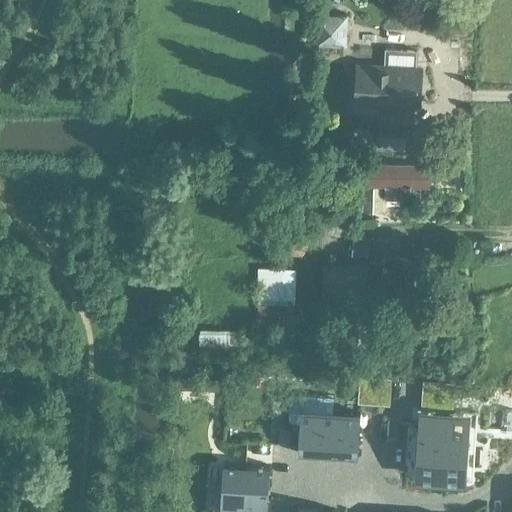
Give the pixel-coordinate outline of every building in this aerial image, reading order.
[(317,13),(317,43),(347,44),(348,13),(317,13)] [(421,69),(418,68),(419,50),(386,48),(385,67),(358,65),(356,92),(357,92),(357,91),(366,92),(366,100),(365,100),(365,101),(419,104),(420,104),(422,68),(421,68),(421,69)] [(227,178),(277,180),(277,192),(278,192),(279,211),(299,210),(299,192),(302,192),(303,165),(228,162),(227,178)] [(400,194),(400,184),(429,184),(429,163),(365,163),(365,184),(387,184),(386,193),(400,194)] [(365,186),(365,210),(382,210),(382,186),(365,186)] [(308,249),(307,229),(286,230),(287,251),(308,249)] [(371,257),(373,238),(353,236),(351,255),(371,257)] [(382,262),(371,261),(369,282),(381,282),(381,283),(387,283),(387,280),(427,281),(428,258),(389,257),(382,262)] [(365,310),(367,264),(324,262),(323,309),(365,310)] [(260,325),(278,325),(278,349),(296,349),(297,268),(261,267),(260,325)] [(426,303),(427,281),(387,280),(387,283),(389,283),(389,284),(387,284),(387,292),(398,293),(397,303),(426,303)] [(201,327),(202,346),(245,345),(244,326),(201,327)] [(367,360),(368,328),(348,327),(346,359),(367,360)] [(503,402),(511,403),(511,361),(509,361),(503,402)] [(290,393),(289,421),(301,422),(299,453),(358,456),(361,412),(334,410),(335,396),(290,393)] [(421,427),(418,477),(465,480),(473,481),(473,478),(474,466),(482,467),(482,465),(481,465),(482,449),(483,449),(483,446),(475,446),(476,433),(476,434),(478,411),(447,409),(447,410),(446,424),(446,429),(421,427)] [(224,462),(220,511),(267,511),(270,465),(224,462)]
